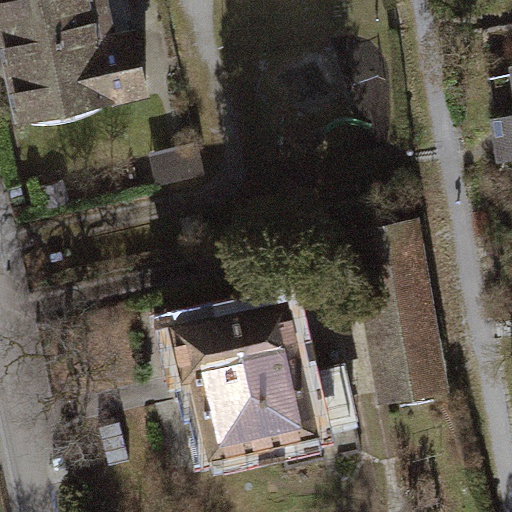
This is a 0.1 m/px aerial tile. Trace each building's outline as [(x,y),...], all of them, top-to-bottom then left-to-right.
[(139,0),(0,0),(0,12),(27,123),(162,91),(139,0)] [(342,52),(288,57),(293,114),(347,109),(342,52)] [(511,65),(490,69),(503,158),(511,156),(511,65)] [(365,248),(388,406),(457,395),(433,237),(365,248)] [(328,296),(188,322),(212,452),(353,426),(328,296)]
